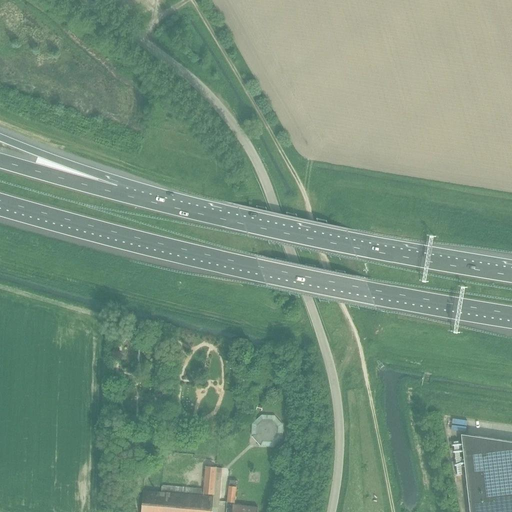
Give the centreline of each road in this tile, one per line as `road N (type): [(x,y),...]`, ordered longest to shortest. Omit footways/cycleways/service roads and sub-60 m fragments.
road 1 (unclassified): [(330,511),(338,467),(331,375),(264,177),(236,124),(191,78),(87,0)]
road 2 (motorway): [(0,199),(244,262),(511,313)]
road 3 (motorway): [(511,272),(364,249),(116,192)]
road 4 (motorway): [(116,192),(0,137)]
road 5 (motorway): [(116,192),(0,160)]
